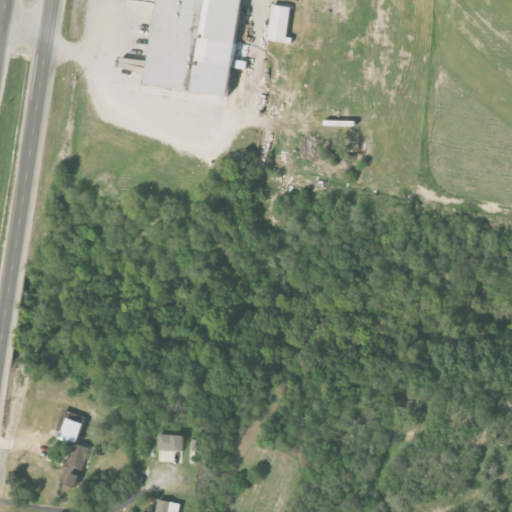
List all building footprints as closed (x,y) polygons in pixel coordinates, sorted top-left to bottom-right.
[(244,0),(160,0),(149,85),(194,91),(194,92),(232,97),(244,0)] [(293,7),(273,5),(270,41),(290,43),(293,7)] [(85,418),(65,410),(56,433),(76,442),(85,418)] [(185,452),(185,436),(160,435),(159,451),(185,452)] [(61,484),(76,490),(91,449),(75,443),(61,484)] [(181,511),(182,504),(159,500),(157,511),(181,511)]
